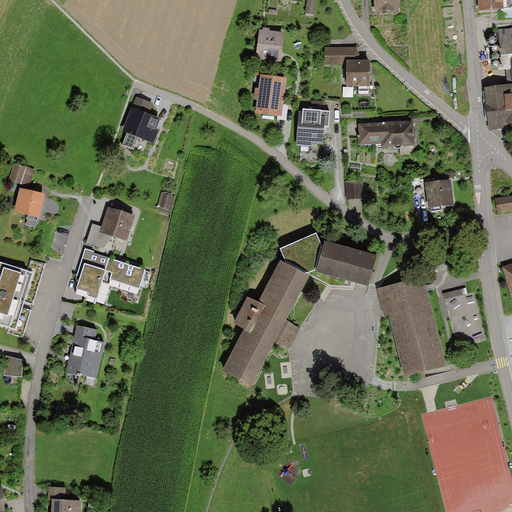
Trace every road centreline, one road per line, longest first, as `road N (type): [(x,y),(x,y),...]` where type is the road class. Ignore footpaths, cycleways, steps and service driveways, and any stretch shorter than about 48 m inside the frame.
road 1 (residential): [(483,226),(379,235),(228,122),(135,81)]
road 2 (residential): [(30,511),(40,361),(87,198)]
road 3 (residential): [(344,0),(390,65),(477,133)]
road 4 (residential): [(511,399),(483,226)]
road 5 (residential): [(477,133),(468,0)]
